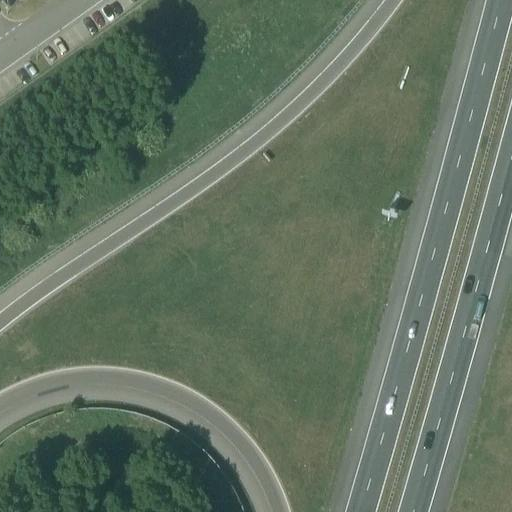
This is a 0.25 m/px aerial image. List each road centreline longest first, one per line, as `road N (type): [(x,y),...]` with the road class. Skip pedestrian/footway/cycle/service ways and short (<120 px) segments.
road 1 (motorway): [(498,0),(359,511)]
road 2 (motorway): [(395,0),(258,143),(0,320)]
road 3 (motorway): [(412,511),(511,153)]
road 4 (motorway): [(0,403),(84,376),(164,389),(205,411),(244,447),(278,511)]
